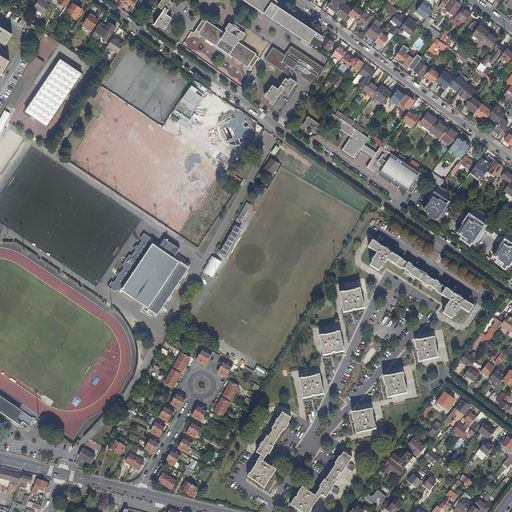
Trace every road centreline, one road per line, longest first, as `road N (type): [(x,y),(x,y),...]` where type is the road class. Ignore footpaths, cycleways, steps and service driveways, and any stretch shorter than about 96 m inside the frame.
road 1 (residential): [(95,0),(511,294)]
road 2 (residential): [(511,160),(296,0)]
